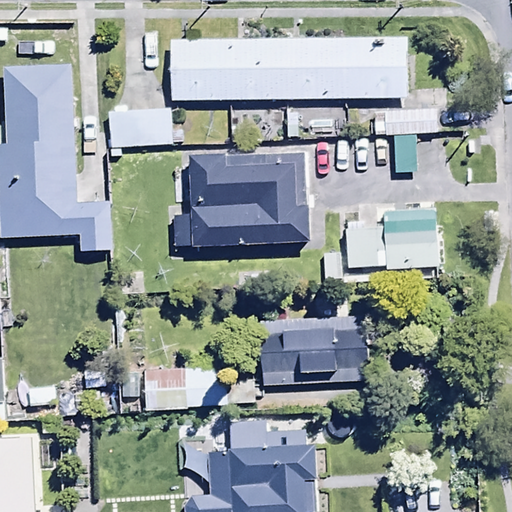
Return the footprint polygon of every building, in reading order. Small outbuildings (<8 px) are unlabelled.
[(407,43),(171,45),(172,106),(408,104),(407,43)] [(78,208),(72,68),(2,71),(6,150),(0,150),(0,233),(0,242),(79,239),(80,257),(111,256),(109,206),(78,208)] [(413,92),(413,110),(446,110),(446,92),(413,92)] [(346,112),(327,112),(327,142),(346,142),(346,112)] [(170,113),(107,117),(110,157),(172,154),(170,113)] [(393,139),(414,139),(436,138),(436,114),(385,115),(386,139),(393,139)] [(414,139),(393,139),(394,178),(415,177),(414,139)] [(172,221),(173,252),(310,248),(308,157),(189,160),(191,220),(172,221)] [(437,273),(436,213),(383,214),(384,227),(347,227),(347,272),(437,273)] [(340,258),(323,258),(323,289),(340,289),(340,258)] [(368,321),(257,325),(260,390),(370,387),(368,321)] [(226,373),(145,374),(145,414),(227,413),(226,373)] [(183,511),(317,511),(315,450),(269,452),(268,425),(230,427),(231,454),(207,455),(209,499),(191,500),(184,510),(183,511)] [(0,511),(33,511),(32,443),(0,443),(0,511)]
